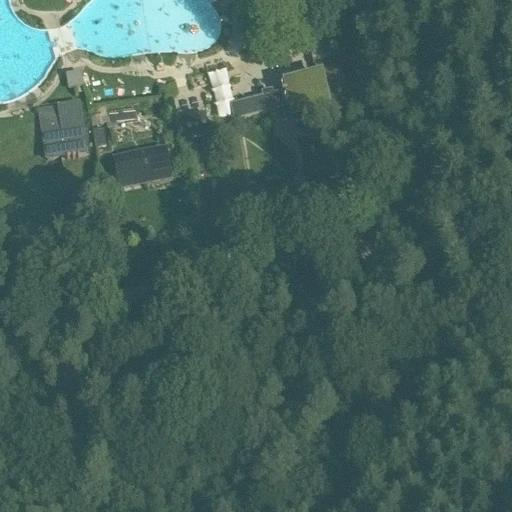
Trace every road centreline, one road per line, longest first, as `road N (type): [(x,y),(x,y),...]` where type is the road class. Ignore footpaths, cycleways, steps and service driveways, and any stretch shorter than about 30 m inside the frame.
road 1 (unclassified): [(0,320),(375,253)]
road 2 (track): [(511,401),(486,316),(511,260)]
road 3 (track): [(375,253),(511,229)]
